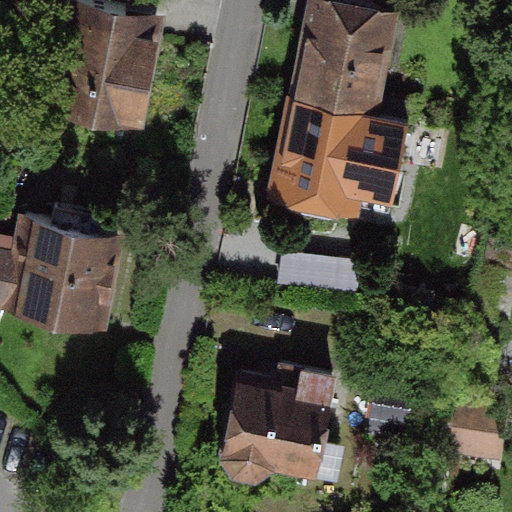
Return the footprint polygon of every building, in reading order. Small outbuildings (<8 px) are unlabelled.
[(330,0),(318,0),(300,94),(372,109),(392,12),(330,0)] [(140,119),(158,32),(70,14),(52,101),(140,119)] [(300,94),(281,189),(390,211),(409,117),(372,109),(300,94)] [(109,282),(118,231),(30,214),(23,252),(0,247),(0,296),(12,299),(11,304),(102,321),(104,309),(110,307),(114,290),(109,282)] [(280,378),(243,371),(227,449),(237,465),(257,469),(272,458),(316,467),(336,372),(283,361),(280,378)] [(511,411),(451,402),(445,445),(505,454),(511,411)]
